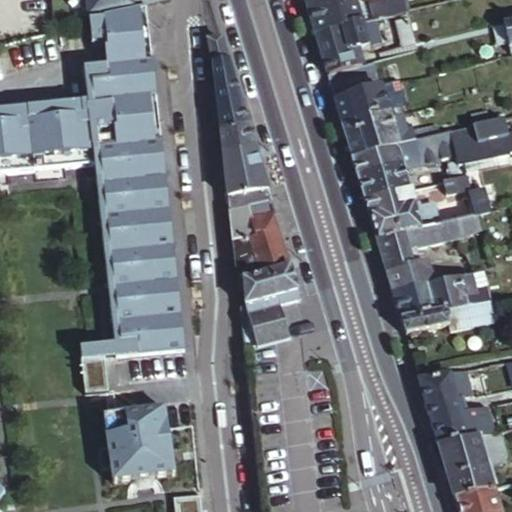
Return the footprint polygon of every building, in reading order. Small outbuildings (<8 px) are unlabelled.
[(88,0),(91,21),(134,11),(131,0),(88,0)] [(131,0),(134,11),(173,3),(172,0),(131,0)] [(306,0),(317,34),(362,22),(355,0),(306,0)] [(401,12),(408,10),(404,0),(386,0),(389,8),(375,11),(376,18),(401,12)] [(116,346),(118,360),(185,354),(149,9),(107,18),(110,50),(108,51),(110,66),(87,68),(91,102),(0,109),(0,511),(204,511),(203,497),(176,500),(176,511),(0,511),(0,173),(97,165),(116,346)] [(415,41),(408,10),(401,12),(403,17),(398,18),(405,44),(415,41)] [(317,34),(329,75),(355,68),(350,49),(358,47),(383,39),(376,18),(362,22),(317,34)] [(216,67),(221,115),(243,109),(222,41),(210,45),(216,67)] [(350,49),(355,68),(363,66),(358,47),(350,49)] [(332,86),(337,101),(365,93),(361,77),(332,86)] [(365,93),(337,101),(344,125),(391,114),(386,97),(407,92),(404,83),(365,93)] [(243,109),(221,115),(224,137),(249,130),(243,109)] [(391,114),(344,125),(354,159),(400,148),(397,138),(391,114)] [(397,138),(400,148),(422,142),(440,138),(437,127),(407,135),(403,118),(393,120),(397,138)] [(511,154),(511,119),(506,121),(508,133),(498,135),(495,124),(470,130),(458,133),(460,144),(466,142),(471,164),(511,154)] [(249,130),(224,137),(226,159),(255,151),(249,130)] [(458,133),(452,135),(457,156),(458,162),(459,167),(467,165),(471,164),(466,142),(460,144),(458,133)] [(442,137),(422,142),(427,163),(446,158),(457,156),(452,135),(442,137)] [(422,142),(400,148),(354,159),(362,184),(373,173),(402,166),(402,169),(427,163),(422,142)] [(271,204),(255,151),(226,159),(232,214),(271,204)] [(457,156),(446,158),(448,165),(458,162),(457,156)] [(449,181),(470,176),(467,165),(459,167),(449,169),(446,170),(449,181)] [(373,173),(362,184),(367,202),(390,196),(407,192),(402,169),(402,166),(373,173)] [(449,181),(445,182),(448,194),(462,191),(472,189),(470,176),(449,181)] [(390,196),(401,235),(442,224),(437,204),(423,208),(421,203),(415,204),(412,190),(407,192),(390,196)] [(485,192),(472,196),(476,216),(490,212),(485,192)] [(367,202),(379,240),(401,235),(390,196),(367,202)] [(464,198),(437,204),(442,224),(458,220),(476,216),(472,196),(464,198)] [(273,212),(271,204),(232,214),(235,244),(254,238),(249,218),(273,212)] [(292,274),(273,212),(249,218),(254,238),(235,244),(240,288),(247,287),(292,274)] [(401,235),(379,240),(383,254),(388,273),(413,266),(409,249),(462,236),(458,220),(442,224),(401,235)] [(413,266),(388,273),(396,298),(403,321),(467,308),(466,300),(479,296),(474,275),(434,285),(429,262),(413,266)] [(298,294),(292,274),(247,287),(249,308),(261,349),(290,340),(281,310),(278,299),(298,294)] [(301,304),(298,294),(278,299),(281,310),(301,304)] [(467,308),(403,321),(408,337),(411,336),(414,339),(421,338),(423,334),(451,328),(450,326),(478,320),(476,306),(467,308)] [(108,361),(118,360),(116,346),(84,349),(85,364),(108,361)] [(111,392),(108,361),(85,364),(88,395),(111,392)] [(466,372),(421,381),(428,406),(457,399),(474,395),(466,372)] [(439,443),(441,448),(458,444),(482,439),(493,437),(485,409),(462,414),(457,399),(428,406),(439,443)] [(171,428),(169,412),(114,419),(105,421),(109,452),(100,453),(103,473),(112,472),(114,486),(178,477),(171,428)] [(458,444),(441,448),(449,474),(489,465),(482,439),(458,444)] [(489,465),(449,474),(457,499),(496,489),(489,465)] [(460,511),(502,511),(496,489),(457,499),(460,511)]
